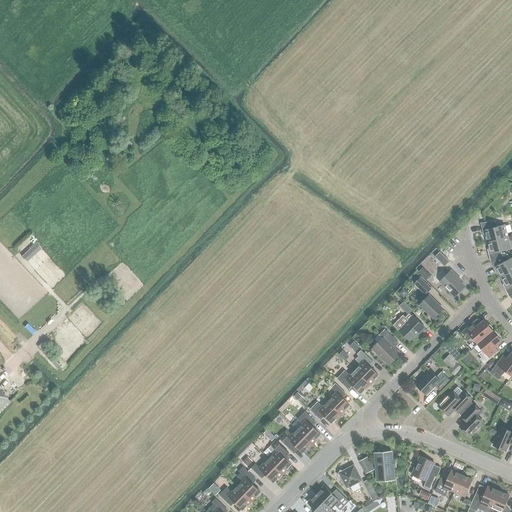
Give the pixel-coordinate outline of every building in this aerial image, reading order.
[(484,231),(487,243),(507,237),(504,226),(497,227),(495,222),(480,224),(482,232),(484,231)] [(507,237),(487,243),(490,254),(488,255),(490,262),(502,257),(501,252),(510,249),(507,237)] [(36,244),(22,257),(27,262),(41,249),(36,244)] [(32,258),(37,267),(52,257),(46,249),(32,258)] [(449,262),(439,252),(434,257),(444,267),(449,262)] [(507,255),(502,257),(490,262),(494,268),(495,267),(501,278),(511,272),(511,258),(510,260),(507,255)] [(422,276),(427,280),(431,276),(427,271),(422,276)] [(455,297),(465,287),(455,278),(457,277),(451,271),(440,282),(455,297)] [(505,289),(508,296),(511,293),(511,272),(501,278),(506,288),(505,289)] [(430,289),(419,278),(413,284),(424,295),(430,289)] [(433,319),(443,310),(429,296),(419,305),(433,319)] [(404,311),(408,315),(412,310),(408,306),(404,311)] [(409,314),(408,315),(405,313),(393,325),(409,341),(418,332),(420,333),(425,328),(413,316),(412,317),(409,314)] [(478,344),(493,331),(484,321),(481,323),(478,320),(476,320),(460,333),(467,342),(472,338),(478,344)] [(383,339),(372,350),(388,365),(399,354),(392,347),(397,342),(385,330),(379,335),(383,339)] [(493,331),(478,344),(483,351),(478,355),(481,358),(479,360),(484,365),(499,352),(494,347),(501,342),(493,331)] [(360,347),(354,342),(349,347),(355,352),(360,347)] [(443,348),(447,351),(453,346),(449,342),(443,348)] [(360,365),(355,371),(370,385),(378,376),(368,366),(372,362),(361,351),(357,355),(359,357),(355,360),(360,365)] [(511,376),(511,375),(511,353),(508,359),(503,356),(490,373),(498,380),(505,371),(511,376)] [(449,371),(455,376),(462,368),(457,363),(449,371)] [(361,394),(370,385),(355,371),(350,376),(345,371),(337,379),(347,389),(351,384),(361,394)] [(439,391),(449,380),(441,373),(436,378),(430,372),(416,386),(426,395),(435,386),(439,391)] [(336,393),(328,402),(341,415),(349,406),(340,397),(344,393),(335,384),(331,388),(336,393)] [(452,392),(438,407),(448,416),(454,410),(458,414),(461,411),(472,400),(463,392),(458,398),(452,392)] [(0,412),(9,403),(0,393),(0,412)] [(297,393),(293,397),(300,403),(304,399),(297,393)] [(499,404),(502,399),(494,394),(491,398),(499,404)] [(510,404),(503,400),(501,405),(507,408),(510,404)] [(341,415),(328,402),(322,408),(317,403),(310,410),(319,419),(323,415),(332,424),(341,415)] [(465,422),(460,428),(469,437),(483,423),(478,417),(482,413),(473,405),(464,414),(461,417),(465,422)] [(302,425),(297,430),(312,444),(320,435),(310,426),(314,422),(305,412),(297,420),(302,425)] [(501,428),(493,446),(505,452),(509,444),(511,445),(511,424),(508,431),(501,428)] [(294,453),(298,449),(303,453),(312,444),(297,430),(292,436),(287,431),(279,438),(289,448),(294,453)] [(273,454),(268,460),(283,474),(291,465),(287,461),(291,457),(285,451),(276,442),(268,449),(273,454)] [(393,480),(391,453),(375,454),(378,481),(393,480)] [(243,462),(247,467),(252,462),(248,457),(243,462)] [(374,470),(367,457),(359,462),(366,474),(374,470)] [(426,482),(423,487),(430,489),(435,477),(429,475),(434,463),(420,457),(412,476),(426,482)] [(283,474),(268,460),(259,469),(255,464),(251,469),(260,477),(264,473),(274,483),(283,474)] [(357,483),(362,481),(354,466),(342,472),(340,471),(339,473),(338,474),(339,474),(338,476),(340,477),(346,489),(350,487),(353,492),(360,488),(357,483)] [(242,482),(237,487),(251,502),(260,493),(250,483),(255,479),(243,467),(239,472),(240,474),(237,477),(242,482)] [(445,496),(448,490),(454,493),(462,475),(456,473),(451,471),(445,483),(440,480),(434,492),(445,496)] [(462,475),(454,493),(465,498),(473,480),(467,478),(468,478),(462,475)] [(251,502),(237,487),(232,493),(226,488),(219,495),(229,505),(233,501),(243,511),(251,502)] [(325,487),(317,496),(331,509),(335,506),(340,511),(349,502),(339,492),(334,497),(325,487)] [(475,495),(469,509),(477,511),(478,509),(482,511),(485,511),(489,511),(491,509),(498,491),(493,489),(492,489),(487,487),(482,498),(475,495)] [(378,499),(373,489),(368,492),(373,502),(378,499)] [(489,511),(510,511),(504,509),(509,496),(504,494),(498,491),(491,509),(489,511)] [(317,496),(308,504),(316,511),(333,511),(331,509),(317,496)] [(435,507),(438,499),(431,496),(428,504),(435,507)] [(206,511),(223,511),(226,509),(215,499),(211,503),(213,505),(210,508),(206,511)]
